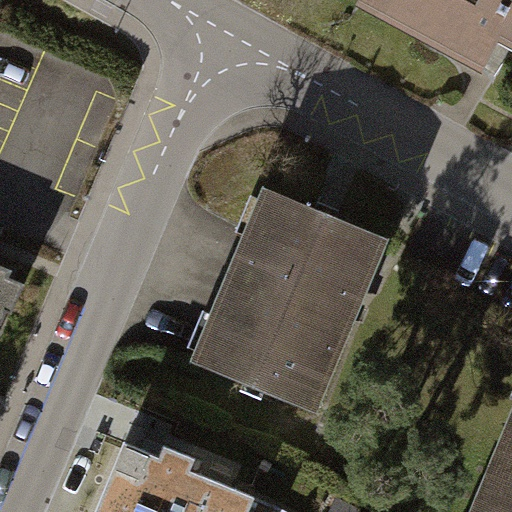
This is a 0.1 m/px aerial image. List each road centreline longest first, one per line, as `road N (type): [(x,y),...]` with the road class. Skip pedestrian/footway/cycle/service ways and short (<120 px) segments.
road 1 (residential): [(218,35),(17,511)]
road 2 (residential): [(511,193),(218,35)]
